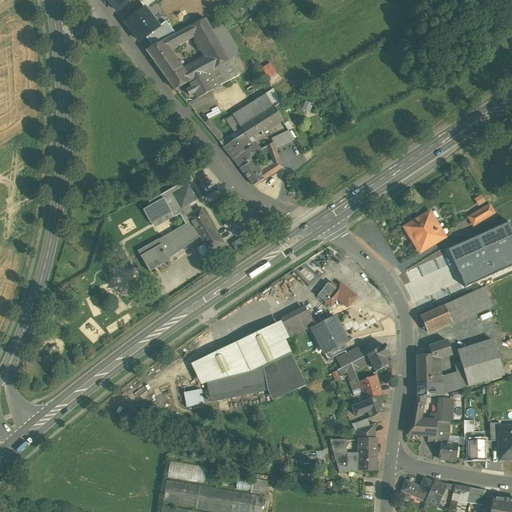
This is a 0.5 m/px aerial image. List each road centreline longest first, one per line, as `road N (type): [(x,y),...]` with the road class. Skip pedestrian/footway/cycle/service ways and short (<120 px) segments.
road 1 (secondary): [(31,439),(146,348),(324,229)]
road 2 (secondary): [(311,221),(105,362),(26,427)]
road 3 (secondary): [(9,363),(54,217),(63,151),(57,43)]
road 4 (residential): [(311,221),(243,186),(108,20)]
road 5 (unclassified): [(389,460),(404,315),(385,277),(324,229)]
road 6 (secondary): [(511,93),(311,221)]
road 7 (secondary): [(324,229),(511,104)]
road 8 (residential): [(389,460),(511,483)]
